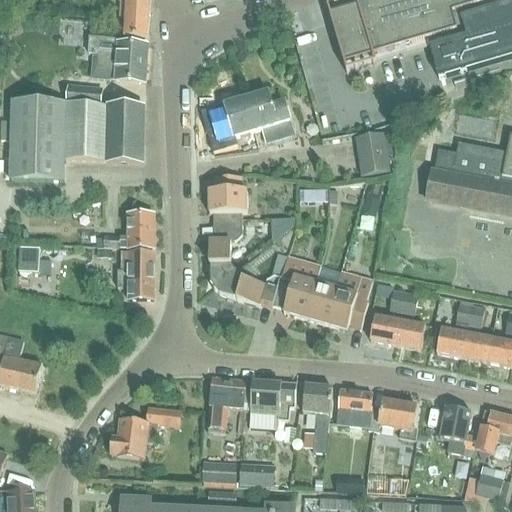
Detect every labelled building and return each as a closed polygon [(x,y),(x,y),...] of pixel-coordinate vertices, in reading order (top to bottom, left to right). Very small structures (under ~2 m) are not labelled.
[(148,43),(150,0),(120,0),(118,19),(125,20),(124,41),(148,43)] [(439,82),(509,62),(511,60),(511,0),(353,0),(355,4),(328,12),(331,24),(332,26),(344,68),(428,44),(439,82)] [(145,49),(119,47),(119,43),(90,41),(88,57),(94,58),(91,82),(116,85),(116,82),(143,84),(145,49)] [(9,105),(9,125),(2,125),(1,144),(8,144),(7,182),(62,183),(63,163),(142,165),(143,109),(99,108),(100,92),(69,91),(68,107),(9,105)] [(268,96),(249,101),(255,120),(250,122),(254,136),(262,134),(266,147),(290,140),(286,126),(290,125),(285,106),(273,110),(268,96)] [(255,120),(249,101),(225,108),(229,123),(207,130),(214,156),(226,153),(223,145),(234,141),(234,142),(254,136),(250,122),(255,120)] [(362,181),(390,176),(384,137),(356,142),(362,181)] [(431,176),(426,204),(511,219),(511,137),(510,138),(506,156),(459,147),(457,158),(438,154),(434,177),(431,176)] [(210,218),(213,218),(242,217),(247,217),(247,194),(242,194),(242,181),(214,181),(215,195),(209,195),(210,218)] [(371,191),(369,198),(380,201),(382,194),(371,191)] [(294,202),(314,201),(313,192),(294,192),(294,202)] [(330,209),(339,208),(338,195),(330,195),(330,209)] [(369,198),(366,208),(378,211),(381,201),(380,201),(369,198)] [(213,218),(214,231),(242,231),(242,217),(213,218)] [(348,217),(347,231),(368,232),(369,218),(348,217)] [(105,241),(105,252),(128,252),(155,252),(155,218),(128,218),(128,240),(121,240),(121,241),(105,241)] [(274,234),(290,234),(290,224),(274,224),(274,234)] [(242,238),(242,231),(214,231),(214,245),(209,245),(210,269),(211,269),(211,286),(211,287),(214,292),(213,293),(214,294),(237,276),(231,269),(231,245),(237,245),(242,238)] [(21,251),(19,275),(39,276),(41,252),(21,251)] [(97,262),(111,262),(111,253),(97,253),(97,262)] [(123,274),(118,274),(118,292),(129,292),(129,304),(154,304),(155,259),(123,258),(123,274)] [(284,317),(306,323),(316,287),(321,269),(288,260),(282,282),(281,282),(273,310),(285,313),(284,317)] [(237,277),(237,276),(214,294),(215,294),(216,294),(220,299),(220,298),(237,303),(237,304),(260,311),(261,306),(273,310),(281,282),(275,280),(267,284),(266,290),(255,287),(258,280),(248,268),(237,277)] [(336,293),(326,329),(348,335),(349,330),(361,333),(368,307),(374,284),(341,276),(337,293),(336,293)] [(306,323),(326,329),(336,293),(316,287),(306,323)] [(389,315),(402,318),(406,298),(393,295),(389,315)] [(418,300),(406,298),(402,318),(414,320),(418,300)] [(456,328),(468,330),(472,310),(460,308),(456,328)] [(485,313),(472,310),(468,330),(481,333),(485,313)] [(370,345),(396,350),(401,325),(375,320),(370,345)] [(401,325),(396,350),(421,354),(426,330),(401,325)] [(437,357),(462,362),(467,338),(441,333),(437,357)] [(23,343),(0,338),(0,387),(34,394),(40,366),(19,362),(23,343)] [(462,362),(487,367),(491,342),(467,338),(462,362)] [(487,367),(511,371),(511,346),(491,342),(487,367)] [(246,395),(247,385),(212,382),(212,383),(210,412),(208,432),(209,432),(209,437),(225,439),(227,414),(244,415),(246,395)] [(293,412),(295,389),(252,385),(249,417),(277,419),(277,424),(288,425),(289,412),(293,412)] [(327,459),(328,451),(326,451),(328,435),(328,430),(333,392),(306,389),(302,416),(317,418),(315,433),(317,434),(315,457),(327,459)] [(345,429),(368,431),(371,411),(372,397),(340,394),(338,411),(347,412),(345,429)] [(371,411),(368,431),(368,433),(378,435),(379,429),(401,433),(399,442),(415,445),(417,433),(412,432),(415,408),(384,403),(383,412),(371,411)] [(147,427),(140,427),(120,425),(118,441),(112,441),(111,459),(144,462),(146,446),(155,447),(156,431),(181,433),(182,415),(148,411),(147,427)] [(474,455),(477,441),(467,439),(472,416),(446,411),(440,442),(450,444),(447,457),(464,460),(466,453),(474,455)] [(421,413),(420,434),(429,435),(430,414),(421,413)] [(511,450),(511,422),(485,417),(477,456),(496,460),(498,448),(511,450)] [(340,432),(328,430),(328,435),(326,451),(328,451),(338,452),(340,432)] [(418,437),(416,450),(426,452),(428,439),(418,437)] [(367,466),(371,441),(358,439),(354,464),(367,466)] [(0,484),(9,459),(0,455),(0,484)] [(458,463),(454,480),(467,483),(471,466),(458,463)] [(237,492),(237,486),(236,486),(237,467),(204,465),(203,490),(237,492)] [(240,486),(237,486),(237,492),(279,494),(279,489),(275,489),(276,469),(241,468),(240,486)] [(482,479),(481,485),(470,482),(464,503),(471,504),(486,506),(487,502),(500,505),(505,485),(482,479)] [(0,511),(35,511),(35,495),(0,496),(0,511)] [(236,496),(209,495),(209,508),(236,510),(236,496)] [(309,511),(309,499),(296,499),(296,511),(309,511)] [(150,511),(151,503),(123,501),(122,511),(150,511)] [(319,511),(332,511),(341,511),(342,504),(320,503),(319,511)]
